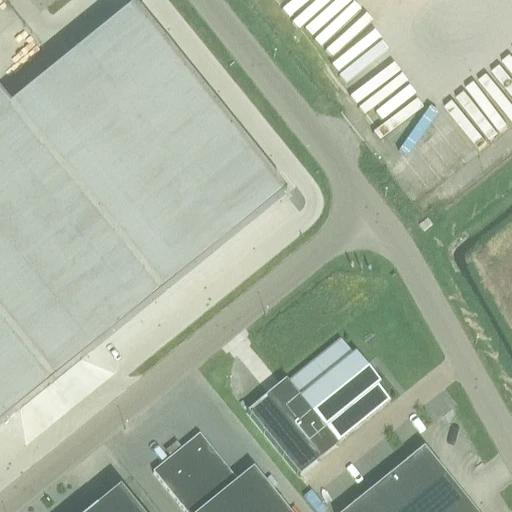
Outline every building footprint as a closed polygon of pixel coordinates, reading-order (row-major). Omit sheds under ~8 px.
[(9,110),(159,298),(285,196),(133,9),(9,110)] [(0,323),(50,386),(159,298),(8,110),(0,99),(0,323)] [(0,323),(0,426),(50,386),(0,323)] [(339,345),(342,343),(341,342),(288,385),(285,382),(284,383),(287,386),(269,401),(266,398),(265,399),(268,402),(249,417),(246,414),(245,415),(298,479),(299,479),(297,476),(315,461),(318,464),(319,463),(316,460),(334,445),(337,448),(338,447),(335,444),(388,401),(388,400),(386,402),(373,387),(376,385),(375,384),(372,386),(352,361),(355,359),(354,358),(351,360),(339,345)] [(237,483),(199,436),(181,451),(176,445),(166,453),(170,459),(152,474),(183,511),(286,511),(252,471),(237,483)] [(473,511),(423,450),(346,511),(473,511)] [(93,511),(134,511),(119,492),(94,511),(93,511)]
